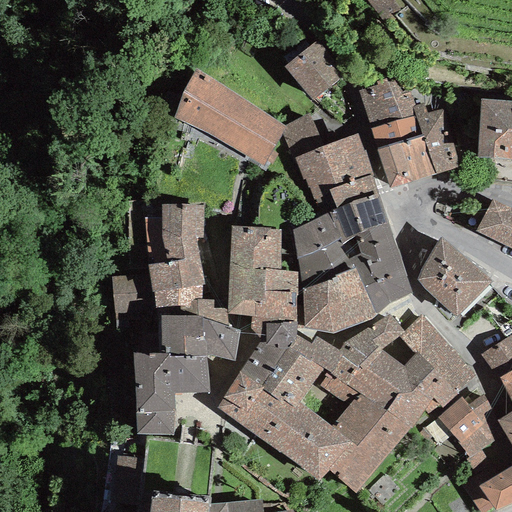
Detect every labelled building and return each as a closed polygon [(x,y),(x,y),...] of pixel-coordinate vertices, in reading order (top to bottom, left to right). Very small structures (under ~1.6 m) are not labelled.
[(318,39),(283,67),(311,102),(346,74),(318,39)] [(264,166),(282,134),(285,127),(284,126),(196,68),(175,118),(264,166)] [(358,91),(370,129),(415,116),(411,107),(415,106),(409,92),(400,94),(395,80),(358,91)] [(511,101),(481,99),(477,157),(511,159),(511,101)] [(422,135),(436,174),(467,164),(449,107),(427,113),(423,104),(415,106),(411,107),(415,116),(422,135)] [(295,158),(323,146),(308,114),(284,126),(285,127),(282,134),(293,159),(295,158)] [(370,129),(377,149),(422,135),(415,116),(370,129)] [(328,213),(336,209),(378,194),(372,177),(373,176),(365,150),(363,151),(357,134),(323,146),(295,158),(303,180),(306,179),(320,217),(328,213)] [(390,188),(436,174),(422,135),(377,149),(390,188)] [(339,240),(343,245),(353,236),(367,231),(367,229),(388,223),(378,194),(336,209),(328,213),(340,239),(339,240)] [(511,209),(492,199),(476,232),(511,249),(511,209)] [(147,265),(200,257),(197,244),(197,239),(202,239),(203,206),(161,205),(162,218),(144,218),(147,265)] [(298,259),(302,289),(355,269),(349,259),(340,248),(343,245),(339,240),(340,239),(328,213),(320,217),(292,230),(296,260),(298,259)] [(390,303),(412,293),(388,223),(367,229),(367,231),(353,236),(360,254),(349,259),(355,269),(376,315),(390,303)] [(265,269),(280,270),(280,230),(270,229),(270,228),(230,225),(229,270),(264,272),(265,269)] [(492,282),(441,237),(420,269),(416,281),(455,318),(492,282)] [(110,277),(116,334),(161,332),(160,316),(180,316),(180,306),(191,300),(201,300),(201,284),(204,284),(200,257),(147,265),(150,276),(110,277)] [(251,316),(295,320),(297,272),(280,270),(265,269),(264,272),(229,270),(227,309),(227,314),(251,316)] [(302,289),(304,329),(332,333),(371,319),(376,315),(355,269),(302,289)] [(191,300),(180,306),(180,316),(160,316),(161,332),(161,354),(169,354),(170,357),(205,357),(205,354),(234,361),(239,331),(228,327),(227,314),(227,309),(213,308),(214,301),(201,300),(191,300)] [(398,337),(404,331),(389,315),(344,341),(338,351),(359,367),(378,348),(381,350),(398,337)] [(475,375),(421,315),(404,331),(398,337),(415,354),(405,365),(381,350),(378,348),(359,367),(347,385),(360,393),(386,410),(410,428),(411,429),(425,410),(429,414),(440,406),(443,408),(458,394),(456,392),(475,375)] [(296,332),(295,320),(251,316),(250,329),(256,336),(259,342),(266,342),(266,345),(277,344),(277,348),(288,348),(296,335),(296,332)] [(349,406),(360,393),(347,385),(359,367),(338,351),(315,336),(310,344),(296,335),(288,348),(263,387),(262,390),(279,403),(282,400),(294,407),(298,403),(323,370),(328,372),(320,386),(349,406)] [(511,336),(511,335),(480,355),(496,379),(499,378),(511,370),(511,336)] [(259,342),(240,372),(263,387),(288,348),(277,348),(277,344),(266,345),(266,342),(259,342)] [(174,394),(209,393),(205,357),(170,357),(169,354),(161,354),(133,354),(137,434),(174,435),(174,412),(174,394)] [(511,370),(499,378),(511,402),(511,370)] [(240,372),(217,408),(280,454),(318,482),(329,470),(351,444),(330,427),(298,403),(294,407),(282,400),(279,403),(262,390),(263,387),(240,372)] [(356,493),(410,428),(386,410),(360,393),(349,406),(330,427),(351,444),(329,470),(356,493)] [(461,397),(437,418),(458,442),(457,443),(459,445),(485,421),(482,415),(491,409),(482,394),(471,402),(467,397),(463,400),(461,397)] [(511,411),(497,421),(511,445),(511,411)] [(494,442),(485,421),(459,445),(470,458),(480,451),(494,442)] [(102,511),(138,511),(146,444),(111,441),(102,511)] [(470,458),(466,460),(475,474),(490,464),(480,451),(470,458)] [(495,511),(511,503),(511,465),(498,474),(490,464),(475,474),(461,484),(480,511),(485,511),(493,507),(495,511)] [(207,511),(208,503),(209,498),(152,491),(149,511),(207,511)] [(293,511),(292,510),(286,511),(283,503),(260,504),(260,499),(208,503),(207,511),(293,511)]
